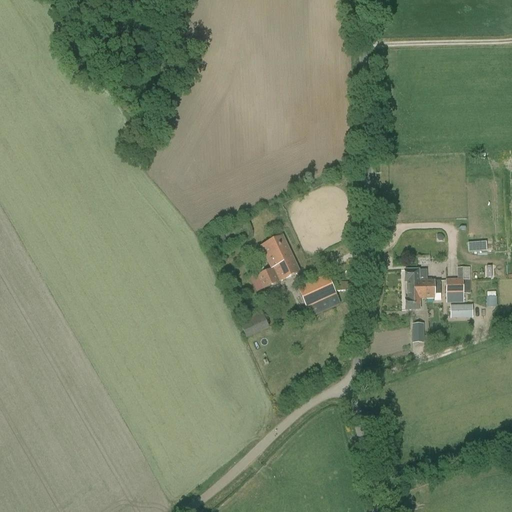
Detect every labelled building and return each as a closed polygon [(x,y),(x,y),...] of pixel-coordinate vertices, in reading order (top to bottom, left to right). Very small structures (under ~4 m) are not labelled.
[(249,276),(257,292),(299,273),(283,238),(261,248),(271,270),(258,276),(257,273),(249,276)] [(490,251),(489,242),(470,243),(471,252),(490,251)] [(446,269),(446,277),(471,277),(471,260),(458,260),(458,268),(446,269)] [(407,283),(407,291),(419,291),(419,293),(423,293),(422,282),(419,282),(418,271),(404,271),(404,283),(407,283)] [(306,310),(311,319),(340,306),(336,297),(336,296),(327,277),(297,290),(306,310)] [(433,281),(422,282),(423,293),(424,293),(425,297),(426,297),(426,300),(434,300),(434,302),(440,302),(440,295),(440,282),(433,282),(433,281)] [(336,283),(337,292),(349,292),(349,283),(336,283)] [(419,291),(407,291),(407,300),(404,300),(405,311),(419,311),(419,300),(426,300),(426,297),(425,297),(424,293),(423,293),(419,293),(419,291)] [(496,298),(486,298),(487,308),(497,308),(496,298)] [(450,307),(451,319),(471,319),(472,307),(450,307)] [(260,311),(239,321),(247,339),(269,329),(260,311)] [(412,325),(412,326),(412,344),(424,344),(423,325),(412,325)]
